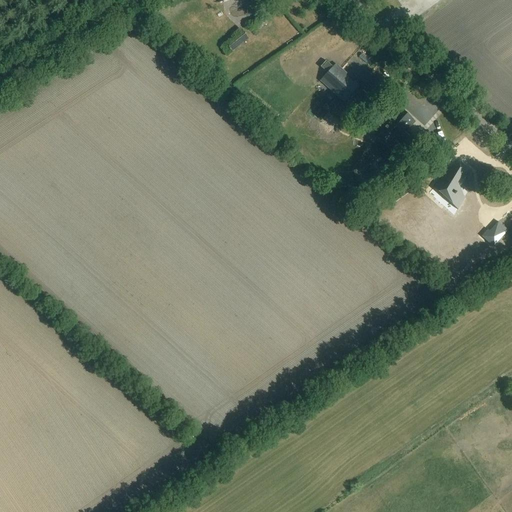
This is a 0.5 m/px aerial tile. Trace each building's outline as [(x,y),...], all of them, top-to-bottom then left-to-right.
[(269,22),(262,13),(248,26),(249,27),(248,29),(252,33),(253,32),(256,34),(269,22)] [(241,31),(225,45),(231,52),(247,39),(241,31)] [(327,74),(319,82),(343,103),(359,86),(335,64),(332,68),(325,62),(320,68),(327,74)] [(338,126),(343,110),(338,109),(339,108),(319,102),(314,119),(338,126)] [(415,123),(399,109),(390,120),(387,117),(378,127),(381,129),(376,135),(391,149),(396,143),(400,147),(403,150),(412,139),(409,136),(409,137),(403,132),(406,129),(408,131),(415,123)] [(410,148),(406,152),(419,165),(424,160),(410,148)] [(471,177),(458,166),(452,173),(450,172),(433,191),(458,214),(465,203),(457,187),(459,183),(468,183),(471,177)] [(500,223),(480,236),(484,241),(492,249),(510,231),(500,223)]
